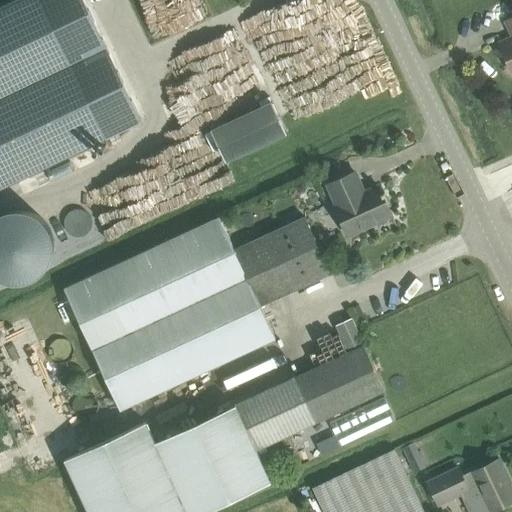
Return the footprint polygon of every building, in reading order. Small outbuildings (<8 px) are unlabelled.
[(0,186),(105,137),(39,0),(17,0),(0,8),(0,186)] [(511,38),(499,44),(511,72),(511,18),(506,22),(511,35),(511,38)] [(213,129),(228,162),(288,134),(272,102),(213,129)] [(364,194),(363,192),(359,190),(357,191),(350,175),(328,186),(337,206),(335,207),(349,237),(393,216),(384,198),(386,197),(385,193),(383,194),(379,187),(364,194)] [(306,218),(235,251),(220,217),(65,289),(121,410),(276,339),(261,307),(332,273),(306,218)] [(352,316),(335,319),(339,339),(356,335),(352,316)] [(364,346),(237,405),(156,443),(146,423),(66,460),(89,511),(206,511),(271,482),(257,451),(385,392),(364,346)] [(414,442),(402,448),(407,459),(419,453),(414,442)] [(313,489),(323,511),(423,511),(395,450),(313,489)] [(471,473),(473,477),(465,481),(458,468),(427,483),(438,506),(469,491),(469,490),(477,486),(489,511),(493,511),(511,503),(511,489),(499,462),(500,461),(500,460),(471,473)]
